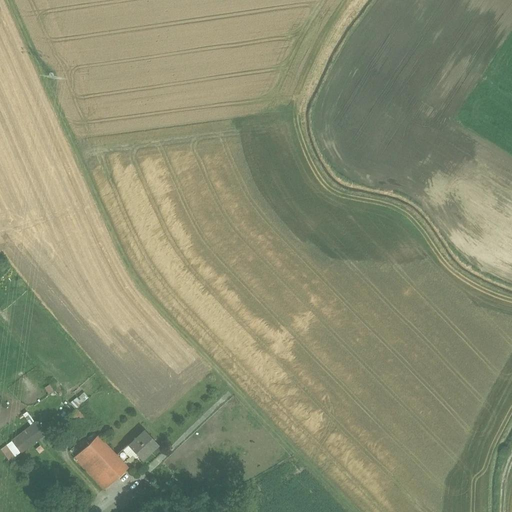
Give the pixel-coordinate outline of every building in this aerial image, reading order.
[(84,391),(70,403),(76,409),(89,398),(84,391)] [(92,424),(77,409),(72,413),(87,428),(92,424)] [(87,428),(72,413),(64,421),(79,436),(87,428)] [(14,441),(22,451),(46,433),(38,423),(14,441)] [(159,444),(145,430),(130,445),(129,444),(116,456),(123,463),(135,451),(143,459),(159,444)] [(116,456),(97,435),(75,457),(105,489),(128,467),(123,463),(116,456)] [(22,451),(14,441),(13,440),(8,444),(17,455),(22,451)]
